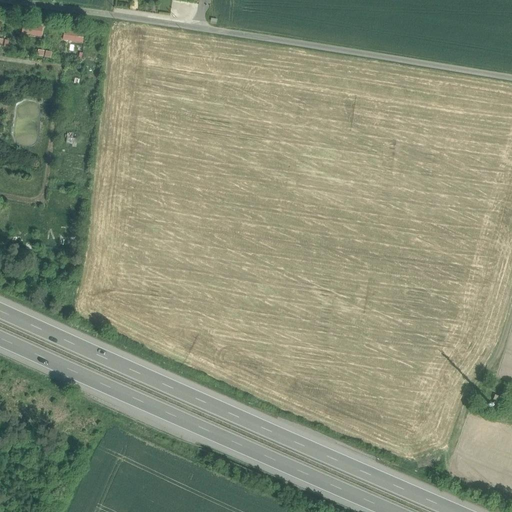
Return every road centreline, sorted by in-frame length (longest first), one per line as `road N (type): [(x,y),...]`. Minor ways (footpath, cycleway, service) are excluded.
road 1 (unclassified): [(0,0),(511,78)]
road 2 (motorway): [(454,511),(0,311)]
road 3 (motorway): [(0,337),(402,511)]
road 4 (track): [(0,58),(59,73),(43,195),(33,203),(0,196)]
road 5 (track): [(511,309),(450,449)]
